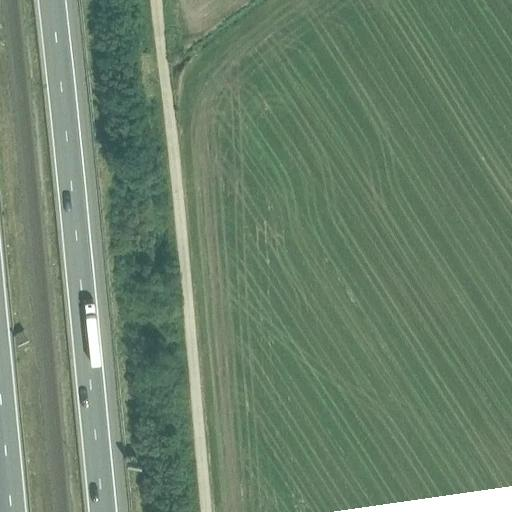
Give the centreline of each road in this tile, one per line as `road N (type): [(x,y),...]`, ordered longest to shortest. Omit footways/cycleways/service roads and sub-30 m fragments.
road 1 (motorway): [(101,511),(50,0)]
road 2 (unclassified): [(204,511),(155,0)]
